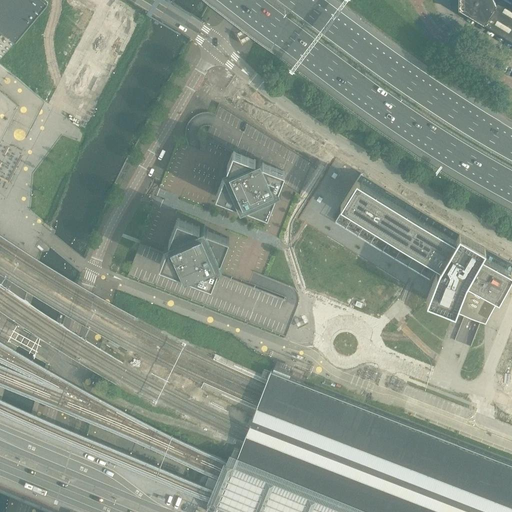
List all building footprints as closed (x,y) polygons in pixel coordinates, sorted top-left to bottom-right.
[(15,41),(0,58),(0,63),(45,101),(87,10),(75,0),(49,0),(48,2),(15,41)] [(0,0),(0,143),(6,131),(7,129),(26,138),(26,139),(45,102),(45,101),(0,63),(0,58),(15,41),(48,2),(45,0),(0,0)] [(511,40),(511,3),(506,0),(460,0),(460,10),(511,40)] [(227,167),(223,169),(225,173),(224,173),(216,196),(238,205),(240,209),(245,207),(268,216),(276,193),(281,191),(279,187),(280,183),(281,182),(285,171),(262,162),(260,158),(256,160),(233,151),(233,152),(227,167)] [(361,174),(341,207),(344,209),(337,221),(396,258),(403,245),(440,267),(437,273),(426,301),(457,313),(463,315),(473,319),(482,322),(486,324),(511,275),(511,262),(484,247),(459,233),(422,211),(400,197),(387,190),(373,181),(361,174)] [(310,200),(300,219),(352,249),(360,236),(335,221),(331,227),(323,222),(329,211),(310,200)] [(160,263),(183,272),(185,277),(189,274),(189,275),(212,283),(218,268),(218,267),(222,265),(220,261),(229,238),(207,230),(205,225),(200,227),(177,218),(169,241),(164,243),(166,247),(166,248),(160,263)] [(137,254),(143,257),(147,247),(140,244),(137,254)] [(407,307),(394,343),(448,364),(457,342),(453,341),(463,315),(457,313),(427,301),(422,313),(407,307)] [(511,511),(511,463),(442,437),(272,371),(271,372),(270,372),(264,370),(262,375),(269,378),(242,449),(235,446),(230,460),(229,462),(218,458),(208,453),(208,457),(208,460),(209,463),(210,467),(212,470),(210,474),(209,476),(208,475),(206,475),(204,476),(202,477),(201,478),(200,480),(200,482),(200,483),(200,484),(200,486),(201,487),(203,488),(204,489),(203,494),(202,496),(201,498),(184,491),(185,490),(181,489),(180,492),(179,491),(179,492),(179,493),(180,493),(178,498),(177,498),(176,499),(175,503),(176,504),(172,511),(511,511)] [(80,477),(79,480),(66,511),(162,511),(163,509),(80,477)]
